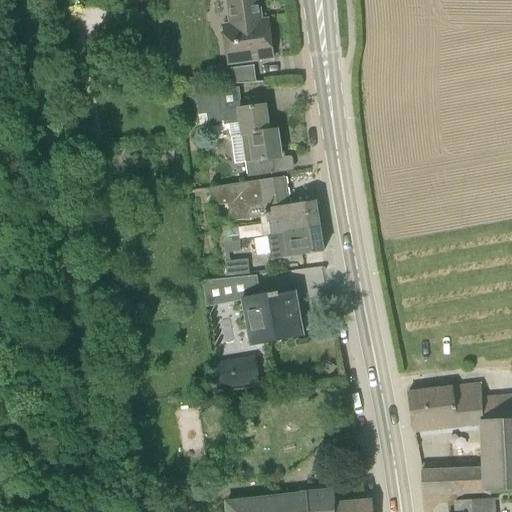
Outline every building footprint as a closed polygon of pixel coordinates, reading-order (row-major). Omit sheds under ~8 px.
[(261,21),(258,0),(227,0),(231,25),(223,26),(228,64),(273,58),(268,20),(261,21)] [(219,85),(263,83),(263,82),(256,82),(254,67),(254,66),(220,70),(219,85)] [(230,137),(270,131),(266,105),(220,112),(217,88),(194,90),(199,125),(223,122),(223,125),(228,124),(230,137)] [(277,130),(270,131),(230,137),(234,164),(245,162),(247,177),(275,173),(273,159),(280,158),(277,130)] [(289,205),(284,177),(259,181),(259,180),(211,188),(213,206),(228,204),(230,222),(268,216),(267,209),(289,205)] [(289,206),(289,205),(267,209),(268,216),(271,236),(320,228),(316,201),(289,206)] [(324,252),(320,228),(271,236),(275,260),(324,252)] [(240,252),(239,242),(223,244),(224,254),(240,252)] [(248,263),(226,265),(227,280),(249,277),(248,263)] [(300,319),(295,293),(278,296),(278,293),(259,296),(256,276),(249,277),(227,280),(201,283),(206,308),(242,301),(250,345),(303,335),(300,319)] [(259,382),(255,356),(214,363),(218,388),(259,382)] [(407,394),(412,432),(479,424),(481,470),(421,472),(422,494),(482,492),(482,491),(511,489),(511,393),(482,397),(481,385),(407,394)] [(183,449),(203,448),(201,409),(182,410),(183,449)] [(373,511),(372,501),(335,504),(334,490),(306,494),(306,492),(224,501),(225,511),(373,511)] [(494,511),(493,499),(497,499),(497,498),(455,501),(456,511),(494,511)]
